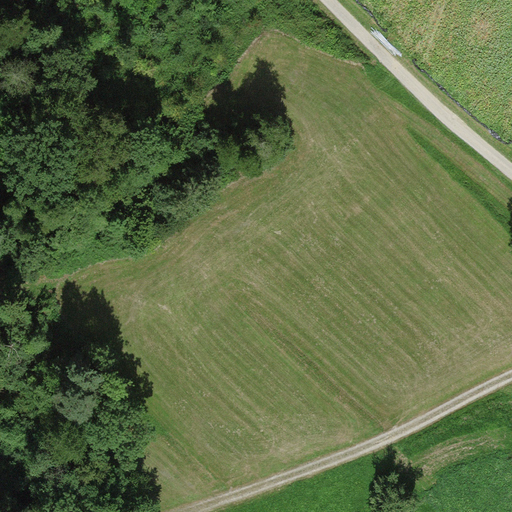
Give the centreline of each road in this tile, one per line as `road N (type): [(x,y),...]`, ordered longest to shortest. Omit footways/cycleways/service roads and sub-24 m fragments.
road 1 (track): [(184,511),(392,439),(511,376)]
road 2 (track): [(322,0),(511,170)]
